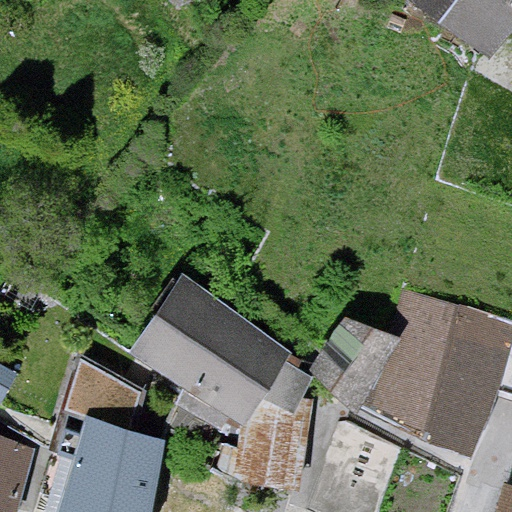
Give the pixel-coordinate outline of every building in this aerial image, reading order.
[(511,0),(425,0),(503,60),(511,49),(511,0)] [(176,271),(124,345),(230,419),(282,345),(176,271)] [(349,312),(315,365),(368,399),(378,384),(370,414),(474,439),(503,320),(399,295),(389,338),(349,312)] [(81,354),(69,392),(132,412),(144,374),(81,354)] [(83,414),(55,511),(147,511),(169,438),(83,414)] [(0,511),(12,511),(32,443),(0,433),(0,511)] [(511,511),(511,482),(490,478),(482,511),(511,511)]
